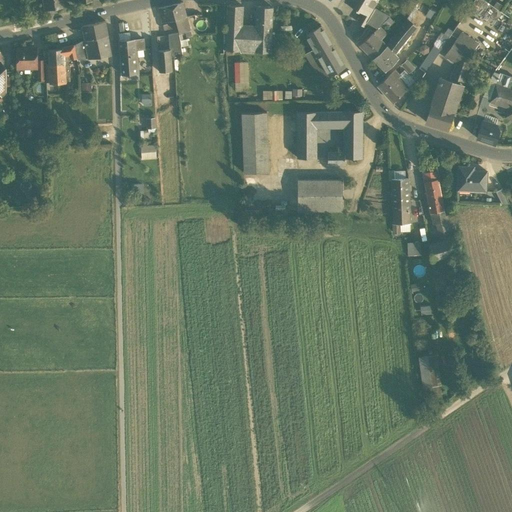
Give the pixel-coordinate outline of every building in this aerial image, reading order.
[(65,9),(63,0),(42,0),(45,13),(65,9)] [(347,0),(348,0),(347,3),(355,8),(360,11),(364,13),(367,15),(368,14),(376,0),(347,0)] [(490,5),(483,0),(474,0),(469,9),(481,18),(490,5)] [(178,33),(178,34),(182,33),(185,32),(190,31),(187,16),(182,2),(158,9),(161,23),(175,19),(178,33)] [(228,5),(226,29),(241,30),(241,28),(242,5),(228,5)] [(500,11),(490,5),(481,18),(493,26),(502,13),(500,11)] [(408,19),(410,21),(418,8),(414,6),(407,18),(408,19)] [(255,23),(271,23),(272,7),(255,7),(255,23)] [(377,29),(379,28),(383,24),(389,17),(375,9),(366,23),(377,29)] [(434,12),(429,9),(425,16),(430,19),(434,12)] [(364,13),(359,23),(364,26),(370,16),(368,14),(367,15),(364,13)] [(383,24),(387,28),(393,21),(389,17),(383,24)] [(391,50),(395,55),(401,48),(410,37),(418,27),(410,21),(408,19),(396,33),(395,33),(390,39),(392,40),(386,46),(387,46),(391,50)] [(82,27),(85,41),(108,36),(105,22),(82,27)] [(176,28),(174,22),(163,25),(164,31),(176,28)] [(255,23),(254,28),(254,39),(249,39),(249,52),(270,53),(271,23),(255,23)] [(314,49),(321,62),(337,53),(321,26),(305,35),(314,49)] [(225,51),(249,52),(249,39),(254,39),(254,28),(241,28),(241,30),(226,29),(225,51)] [(359,45),(373,59),(387,46),(386,46),(381,40),(386,34),(379,28),(377,29),(373,33),(359,45)] [(444,34),(449,37),(453,31),(448,28),(444,34)] [(469,40),(477,45),(479,43),(462,31),(457,39),(466,45),(469,40)] [(434,46),(440,50),(449,37),(444,34),(441,32),(434,43),(434,46)] [(45,36),(46,48),(58,45),(56,33),(45,36)] [(178,33),(168,35),(169,50),(170,50),(171,58),(183,56),(181,46),(180,40),(178,34),(178,33)] [(111,55),(108,36),(85,41),(88,58),(111,55)] [(474,51),(473,51),(466,45),(457,39),(445,56),(456,64),(456,63),(467,70),(474,51)] [(469,40),(466,45),(473,51),(477,45),(469,40)] [(77,56),(78,60),(88,58),(85,41),(82,42),(75,45),(77,56)] [(136,74),(135,48),(134,41),(131,41),(120,41),(122,75),(136,74)] [(64,47),(64,50),(48,50),(49,65),(50,84),(66,83),(65,65),(65,54),(71,54),(71,57),(77,56),(75,45),(64,47)] [(391,50),(387,46),(373,59),(385,71),(399,58),(395,55),(391,50)] [(428,56),(434,60),(440,50),(434,46),(428,56)] [(29,69),(37,69),(37,60),(37,49),(17,49),(17,68),(25,68),(29,68),(29,69)] [(337,53),(321,62),(314,49),(305,54),(321,81),(330,76),(345,67),(337,53)] [(158,51),(159,72),(172,71),(171,58),(170,50),(169,50),(158,51)] [(418,70),(424,74),(434,60),(428,56),(418,70)] [(37,69),(37,82),(47,81),(46,59),(37,60),(37,69)] [(401,65),(409,73),(415,68),(407,59),(401,65)] [(234,62),(235,91),(242,91),(242,87),(248,87),(248,62),(234,62)] [(439,83),(432,105),(453,112),(467,70),(456,63),(456,64),(458,65),(453,74),(449,84),(443,82),(443,84),(439,83)] [(492,73),(485,67),(478,75),(485,81),(492,73)] [(37,85),(37,82),(37,69),(29,69),(29,68),(25,68),(25,85),(37,85)] [(395,70),(390,75),(404,90),(408,86),(400,77),(401,76),(399,74),(395,70)] [(400,77),(408,86),(414,81),(404,70),(399,74),(401,76),(400,77)] [(483,97),(491,100),(496,84),(499,74),(494,72),(492,75),(483,97)] [(499,74),(496,84),(491,100),(490,102),(508,108),(505,117),(511,119),(511,76),(500,73),(499,74)] [(393,103),(406,92),(404,90),(390,75),(378,86),(393,103)] [(91,83),(81,83),(82,92),(91,92),(91,83)] [(282,90),(263,91),(263,99),(272,99),(272,100),(282,100),(282,90)] [(467,117),(475,119),(483,96),(475,93),(467,117)] [(151,94),(141,94),(142,102),(143,104),(151,104),(151,94)] [(480,107),(487,109),(490,102),(491,100),(483,97),(479,106),(480,107)] [(448,129),(453,112),(432,105),(426,122),(448,129)] [(474,124),(481,126),(483,120),(483,121),(485,115),(487,109),(480,107),(474,124)] [(316,151),(316,124),(316,111),(298,111),(298,157),(316,157),(316,151)] [(346,111),(316,111),(316,124),(345,124),(346,124),(346,120),(346,111)] [(346,111),(346,120),(363,120),(362,111),(346,111)] [(242,113),(244,173),(269,172),(269,171),(267,112),(242,113)] [(485,115),(483,121),(483,120),(481,126),(477,138),(495,144),(499,131),(496,125),(498,119),(485,115)] [(146,120),(147,130),(157,129),(156,119),(146,120)] [(345,124),(345,131),(362,131),(363,120),(346,120),(346,124),(345,124)] [(28,129),(20,128),(19,136),(27,137),(28,129)] [(362,157),(362,131),(345,131),(345,147),(345,157),(346,157),(362,157)] [(59,134),(55,133),(54,140),(49,139),(49,145),(56,145),(58,143),(59,134)] [(143,147),(143,159),(159,158),(158,145),(143,147)] [(328,164),(346,164),(346,157),(345,157),(345,147),(343,148),(343,147),(338,147),(338,151),(328,151),(328,164)] [(476,191),(486,191),(487,171),(469,170),(469,167),(460,166),(459,188),(477,189),(476,191)] [(394,171),(394,180),(405,179),(405,171),(394,171)] [(423,175),(424,182),(438,180),(437,172),(423,175)] [(393,180),(393,205),(410,204),(409,179),(405,179),(394,180),(393,180)] [(298,211),(342,211),(342,180),(298,180),(298,201),(298,211)] [(445,216),(438,180),(424,182),(430,214),(433,225),(437,224),(438,229),(442,228),(446,240),(457,237),(451,215),(445,216)] [(131,184),(131,193),(143,193),(143,184),(131,184)] [(502,204),(509,204),(502,189),(496,192),(502,204)] [(411,224),(410,204),(393,205),(394,225),(400,224),(410,224),(411,224)] [(400,224),(394,225),(392,225),(392,234),(400,234),(400,232),(400,224)] [(429,245),(432,261),(462,252),(457,237),(446,240),(429,245)] [(407,256),(421,256),(420,242),(407,243),(407,256)] [(418,282),(410,284),(412,292),(420,290),(418,282)] [(430,305),(420,306),(421,315),(431,314),(430,305)] [(418,356),(422,387),(441,385),(436,354),(418,356)]
